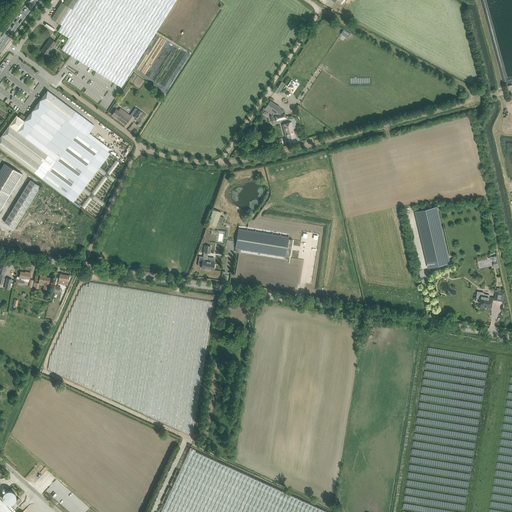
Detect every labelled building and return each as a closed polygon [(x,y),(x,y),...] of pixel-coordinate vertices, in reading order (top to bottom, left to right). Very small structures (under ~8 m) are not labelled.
[(62,25),(58,31),(69,38),(61,49),(121,87),(176,0),(77,0),(72,8),(61,25),(62,25)] [(65,0),(64,2),(66,4),(66,5),(72,8),(77,0),(65,0)] [(62,2),(51,18),(61,25),(72,8),(66,5),(66,4),(64,2),(63,3),(62,2)] [(56,43),(50,38),(41,50),(47,55),(56,43)] [(59,61),(56,65),(60,68),(63,64),(65,62),(60,59),(59,61)] [(291,79),(287,86),(292,89),(296,82),(291,79)] [(280,81),(275,91),(278,93),(283,82),(280,81)] [(9,125),(0,137),(0,147),(42,179),(66,196),(73,201),(82,190),(84,187),(97,169),(99,166),(109,153),(108,151),(102,147),(86,135),(88,132),(73,121),(76,118),(79,114),(49,91),(48,90),(47,90),(25,120),(23,119),(19,116),(17,115),(9,125)] [(265,109),(272,114),(273,113),(275,114),(276,122),(287,120),(286,116),(284,111),(284,110),(280,108),(270,101),(265,109)] [(115,111),(112,115),(125,125),(128,121),(132,116),(120,108),(119,109),(118,110),(116,109),(115,111)] [(137,109),(133,115),(138,119),(143,113),(137,109)] [(296,143),(295,138),(290,122),(282,125),(284,133),(286,133),(290,145),(296,143)] [(307,133),(308,135),(319,133),(318,127),(315,128),(315,131),(307,133)] [(5,163),(0,170),(0,210),(22,174),(5,163)] [(40,186),(30,180),(4,222),(15,228),(40,186)] [(415,211),(427,263),(428,268),(450,262),(437,206),(415,211)] [(214,209),(208,223),(209,223),(210,224),(209,227),(215,229),(216,226),(217,222),(220,216),(221,212),(214,209)] [(239,228),(235,248),(285,257),(289,237),(239,228)] [(199,256),(198,265),(202,266),(201,268),(213,270),(213,269),(214,265),(215,262),(215,258),(207,257),(208,253),(210,253),(211,246),(205,245),(204,252),(203,257),(199,256)] [(17,276),(16,281),(15,284),(23,285),(24,281),(23,281),(24,278),(29,279),(31,273),(27,272),(27,273),(21,271),(19,277),(17,276)] [(58,283),(63,284),(67,285),(69,275),(60,274),(58,283)] [(40,275),(39,281),(45,283),(44,288),(48,289),(50,278),(44,276),(44,275),(40,275)] [(495,298),(494,300),(499,300),(503,301),(505,292),(497,291),(496,290),(495,298)] [(476,299),(476,301),(478,302),(478,306),(479,306),(479,307),(482,308),(483,307),(492,308),(493,298),(490,297),(490,295),(484,294),(484,296),(477,295),(477,298),(476,299)] [(328,511),(190,448),(160,511),(328,511)] [(0,511),(22,511),(23,511),(22,511),(13,511),(0,498),(0,511)]
